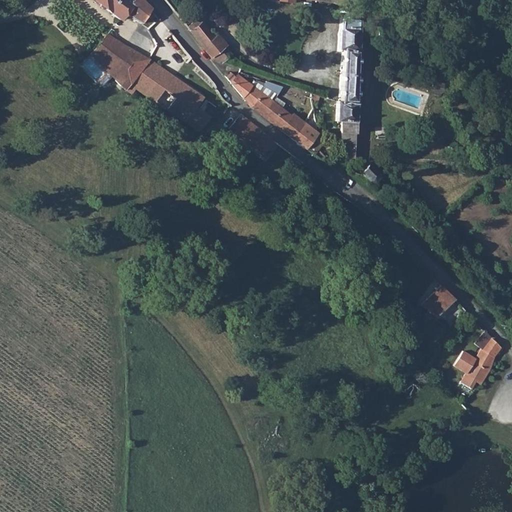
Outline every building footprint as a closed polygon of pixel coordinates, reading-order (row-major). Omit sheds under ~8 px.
[(93,0),(117,18),(122,12),(138,23),(145,15),(154,23),(159,19),(147,6),(140,0),(93,0)] [(197,18),(186,27),(190,32),(201,23),(197,18)] [(339,102),(336,102),(335,121),(337,121),(337,123),(340,123),(340,133),(353,134),(361,21),(342,20),(341,31),(340,31),(339,50),(343,50),(340,92),(339,102)] [(201,23),(190,32),(212,60),(218,62),(228,54),(223,46),(224,45),(216,35),(212,37),(201,23)] [(164,41),(165,40),(171,34),(167,29),(159,36),(164,41)] [(105,32),(89,52),(123,89),(128,83),(195,133),(203,121),(206,116),(193,106),(201,97),(149,60),(105,32)] [(171,34),(165,40),(184,64),(189,68),(193,63),(171,34)] [(110,75),(89,52),(77,67),(89,81),(103,82),(110,75)] [(209,77),(197,67),(193,72),(212,90),(216,87),(209,77)] [(229,73),(225,78),(227,79),(249,106),(261,115),(271,102),(269,101),(274,95),(276,96),(281,88),(265,82),(263,87),(252,81),(249,86),(237,76),(235,77),(230,73),(229,73)] [(229,104),(223,99),(219,105),(225,109),(229,104)] [(271,102),(261,115),(291,139),(303,123),(290,114),(289,116),(271,102)] [(303,123),(291,139),(304,149),(317,133),(310,128),(303,123)] [(340,133),(339,141),(353,141),(353,134),(340,133)] [(339,141),(338,152),(340,154),(350,164),(351,165),(353,141),(339,141)] [(368,165),(360,173),(360,174),(371,185),(380,176),(368,165)] [(452,297),(440,284),(418,304),(433,316),(452,297)] [(490,337),(463,374),(479,384),(489,368),(494,354),(500,347),(490,337)] [(418,363),(425,367),(431,357),(430,356),(424,354),(418,363)]
